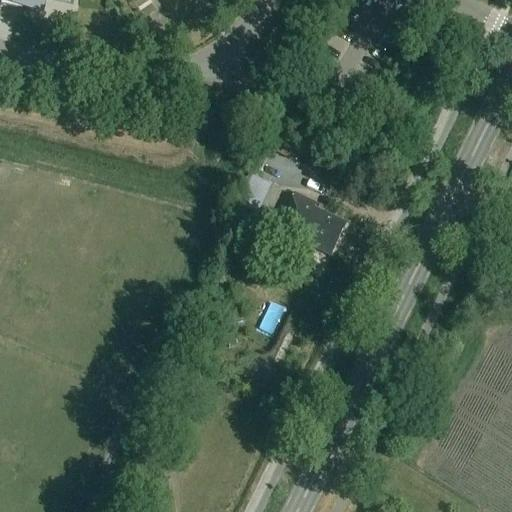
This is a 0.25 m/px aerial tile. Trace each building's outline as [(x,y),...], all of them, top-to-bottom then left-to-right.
[(0,0),(0,6),(13,9),(14,0),(0,0)] [(14,0),(13,9),(43,15),(46,0),(74,6),(74,0),(14,0)] [(300,146),(261,128),(254,144),(292,162),(300,146)] [(237,208),(231,221),(260,236),(282,192),(247,175),(243,183),(246,184),(235,207),(237,208)] [(347,226),(324,215),(327,210),(296,195),(279,229),(332,256),(347,226)]
